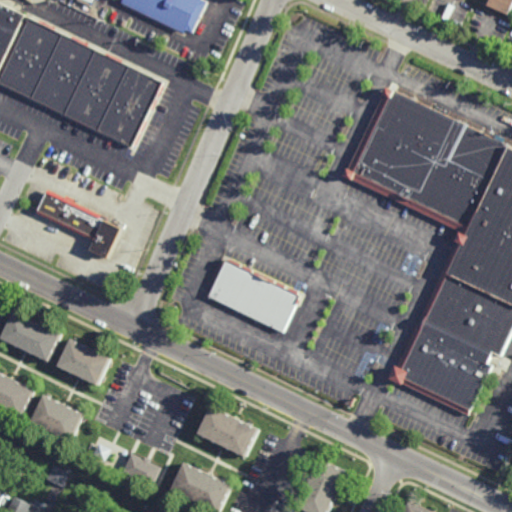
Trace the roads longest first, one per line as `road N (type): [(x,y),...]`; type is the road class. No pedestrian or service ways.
road 1 (tertiary): [(511,506),(0,263)]
road 2 (residential): [(272,0),(135,327)]
road 3 (residential): [(511,82),(338,0)]
